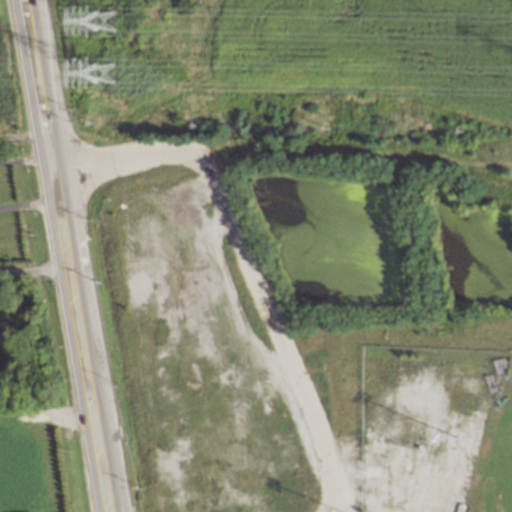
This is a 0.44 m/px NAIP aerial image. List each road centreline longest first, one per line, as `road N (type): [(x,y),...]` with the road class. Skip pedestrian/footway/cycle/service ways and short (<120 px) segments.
road 1 (primary): [(69,265),(24,0)]
road 2 (primary): [(110,511),(69,265)]
